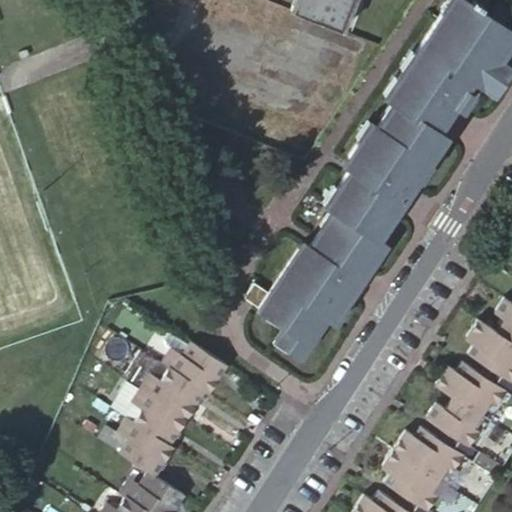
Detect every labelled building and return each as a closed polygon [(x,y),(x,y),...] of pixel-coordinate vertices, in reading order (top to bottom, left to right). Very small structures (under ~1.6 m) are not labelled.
[(511,29),(480,8),(485,0),(447,0),(385,94),(393,99),(376,125),(369,120),(343,159),(342,161),(343,162),(348,166),(325,201),(325,203),(326,204),(332,209),(308,246),(301,242),(266,291),(256,306),(282,324),(273,338),(299,356),(311,339),(326,316),(333,321),(385,244),(376,238),(446,135),(437,129),(454,104),(459,107),(461,107),(463,106),(470,95),(471,93),(470,92),(465,88),(472,78),(492,92),(510,65),(499,58),(511,38),(511,29)] [(293,0),(289,10),(340,29),(351,0),(293,0)] [(243,297),(256,306),(266,291),(252,281),(249,285),(243,297)] [(434,511),(442,500),(444,501),(464,472),(461,470),(484,435),(486,436),(506,407),(503,405),(511,391),(511,302),(503,297),(494,311),(504,318),(496,329),(477,317),(465,337),(473,343),(467,353),(482,363),(491,369),(486,377),(477,371),(461,361),(456,370),(447,364),(434,385),(452,396),(444,409),(435,403),(425,419),(440,429),(449,435),(443,444),(435,438),(419,428),(413,437),(404,431),(379,469),(389,475),(383,483),(399,494),(408,499),(402,507),(394,502),(377,492),(372,500),(363,494),(351,511),(434,511)] [(116,457),(135,469),(146,477),(151,481),(170,452),(166,449),(204,392),(208,396),(228,366),(191,341),(182,355),(172,349),(162,364),(168,368),(160,382),(149,375),(130,404),(140,411),(131,425),(125,421),(115,436),(125,442),(116,457)] [(491,369),(482,363),(477,371),(486,377),(491,369)] [(471,511),(511,449),(511,396),(506,407),(486,436),(464,472),(444,501),(437,511),(471,511)] [(449,435),(440,429),(435,438),(443,444),(449,435)] [(136,491),(125,484),(115,498),(121,502),(114,511),(108,511),(107,511),(103,508),(100,511),(173,511),(181,500),(151,481),(146,477),(136,491)] [(408,499),(399,494),(394,502),(402,507),(408,499)]
